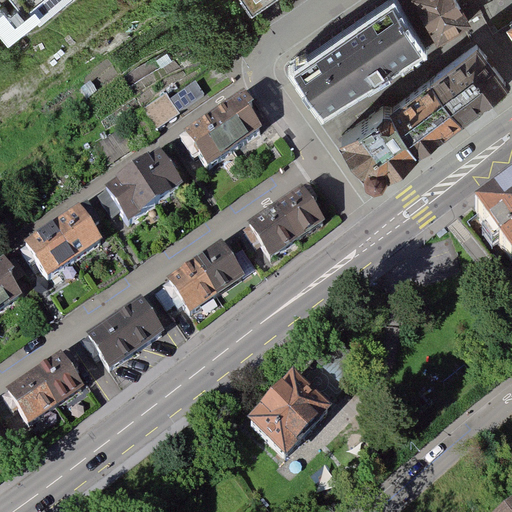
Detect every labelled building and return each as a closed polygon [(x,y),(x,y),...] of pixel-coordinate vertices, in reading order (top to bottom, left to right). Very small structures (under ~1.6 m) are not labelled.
[(16,0),(10,5),(30,29),(65,0),(16,0)] [(245,0),(252,10),(267,0),(245,0)] [(415,0),(429,27),(466,9),(461,0),(415,0)] [(390,2),(297,66),(327,109),(420,46),(390,2)] [(338,134),(373,185),(511,90),(511,75),(484,35),(338,134)] [(197,81),(171,98),(176,106),(182,113),(206,96),(197,81)] [(104,169),(182,113),(171,98),(167,93),(89,148),(104,169)] [(185,138),(209,172),(266,133),(242,98),(185,138)] [(109,190),(133,225),(186,189),(162,154),(109,190)] [(511,182),(474,211),(511,261),(511,182)] [(250,229),(273,262),(326,226),(303,193),(250,229)] [(28,249),(51,282),(105,245),(82,212),(28,249)] [(170,285),(192,317),(245,281),(223,248),(170,285)] [(0,264),(0,310),(22,295),(0,264)] [(89,341),(112,373),(166,336),(143,304),(89,341)] [(7,394),(30,427),(85,390),(62,356),(7,394)] [(278,380),(232,432),(275,469),(321,417),(278,380)] [(511,511),(511,498),(495,511),(511,511)]
